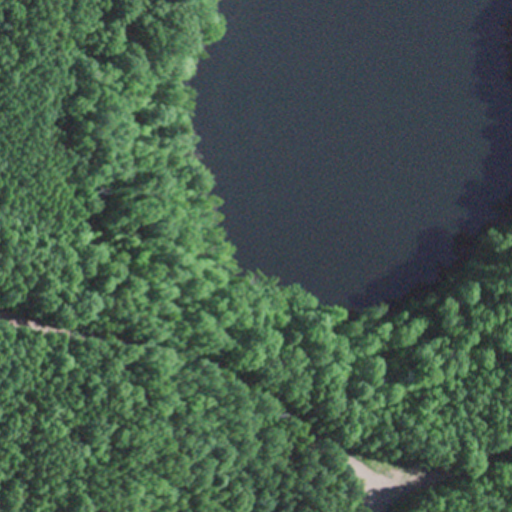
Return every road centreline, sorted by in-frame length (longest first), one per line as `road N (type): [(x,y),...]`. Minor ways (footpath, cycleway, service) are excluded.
road 1 (residential): [(377,501),(218,379),(156,349),(0,318)]
road 2 (residential): [(511,432),(368,511)]
